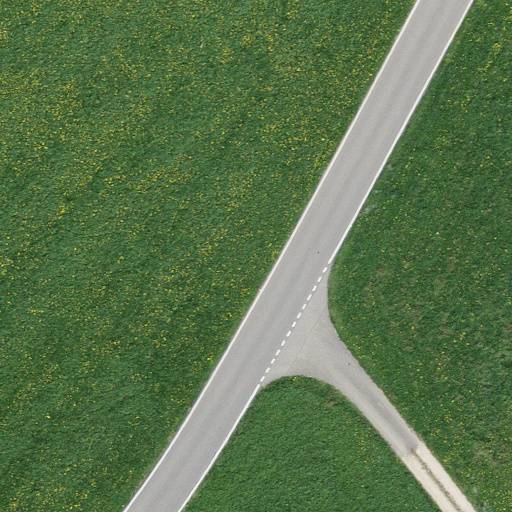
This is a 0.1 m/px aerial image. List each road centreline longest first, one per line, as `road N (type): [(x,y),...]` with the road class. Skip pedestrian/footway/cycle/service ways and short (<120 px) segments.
road 1 (tertiary): [(150,511),(227,394),(440,0)]
road 2 (track): [(275,306),(381,416),(452,511)]
